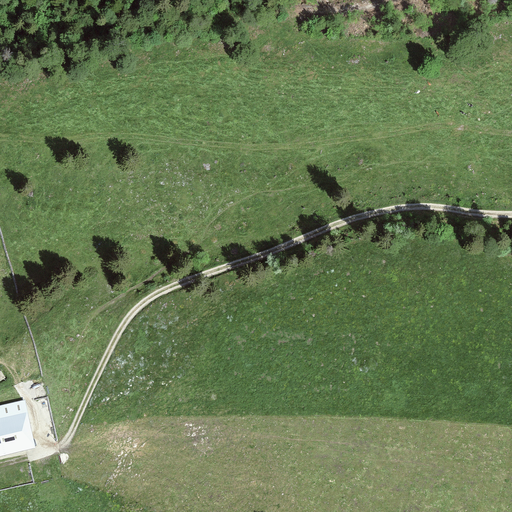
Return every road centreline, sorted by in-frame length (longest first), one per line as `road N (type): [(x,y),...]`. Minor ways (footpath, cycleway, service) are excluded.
road 1 (track): [(60,442),(122,324),(157,290),(399,206),(511,213)]
road 2 (track): [(396,0),(267,15)]
